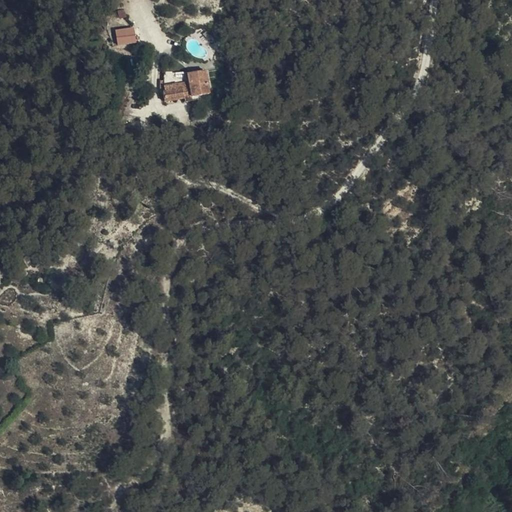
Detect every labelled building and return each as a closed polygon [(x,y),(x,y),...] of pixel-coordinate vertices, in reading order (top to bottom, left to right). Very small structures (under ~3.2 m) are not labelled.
[(131,30),(114,34),(117,48),(134,44),(131,30)] [(198,101),(209,100),(206,78),(189,80),(190,92),(183,92),(184,100),(192,99),(192,102),(198,101)] [(184,100),(183,92),(154,96),(155,106),(184,102),(184,100)] [(185,110),(199,108),(198,101),(192,102),(192,99),(184,100),(184,102),(185,110)] [(212,116),(212,112),(209,100),(198,101),(199,108),(201,118),(208,117),(212,116)]
